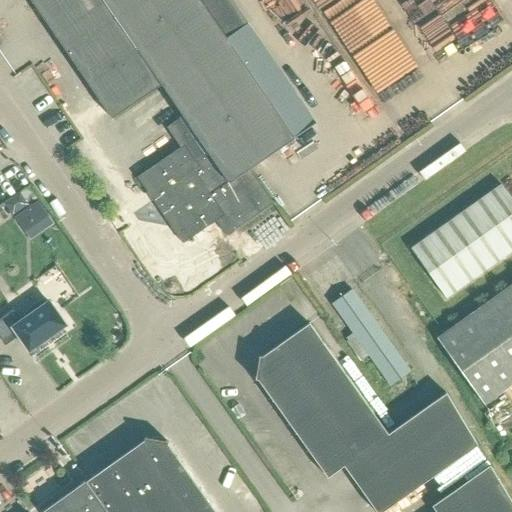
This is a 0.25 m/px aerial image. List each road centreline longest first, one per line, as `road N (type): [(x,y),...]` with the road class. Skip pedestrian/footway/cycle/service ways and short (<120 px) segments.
road 1 (unclassified): [(162,340),(511,91)]
road 2 (unclassified): [(162,340),(0,105)]
road 3 (unclassified): [(0,454),(162,340)]
